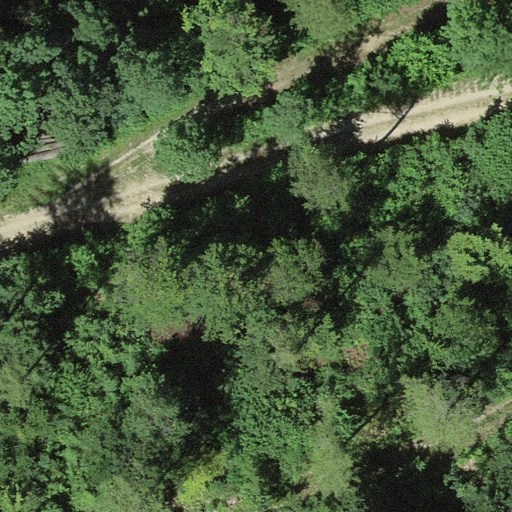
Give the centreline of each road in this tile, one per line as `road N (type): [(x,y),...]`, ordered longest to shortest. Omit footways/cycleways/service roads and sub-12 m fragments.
road 1 (track): [(0,234),(511,82)]
road 2 (track): [(440,0),(0,231)]
road 3 (track): [(269,511),(511,404)]
